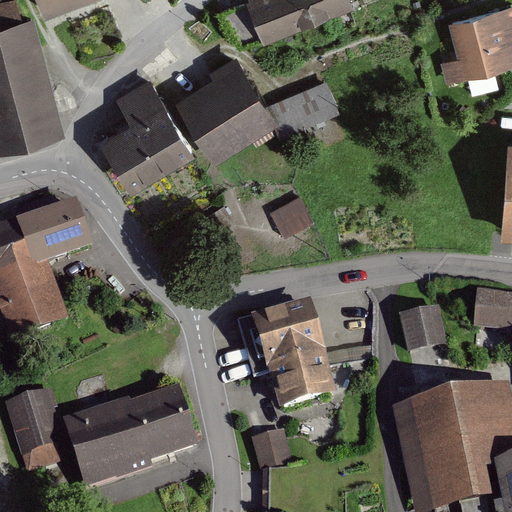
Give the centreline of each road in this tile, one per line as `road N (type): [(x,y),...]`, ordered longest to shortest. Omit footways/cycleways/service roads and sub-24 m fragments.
road 1 (unclassified): [(202,295),(385,270),(511,273)]
road 2 (track): [(385,270),(399,511)]
road 3 (residential): [(70,174),(88,106),(195,0)]
road 4 (residential): [(228,511),(225,443),(198,329),(202,295)]
road 5 (unclassified): [(70,174),(100,198),(155,271),(202,295)]
